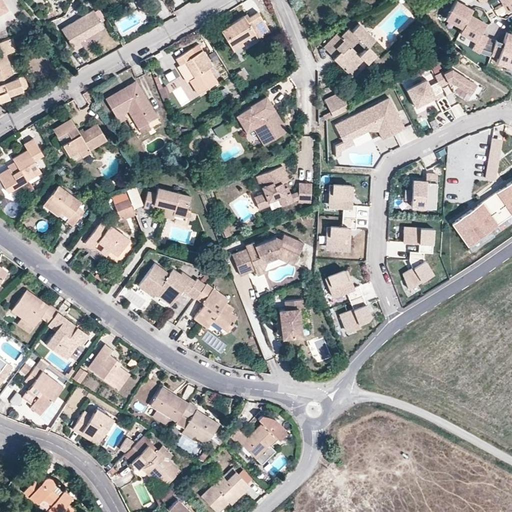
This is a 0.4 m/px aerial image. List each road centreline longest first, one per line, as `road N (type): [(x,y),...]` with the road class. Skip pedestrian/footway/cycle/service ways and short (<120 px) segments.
road 1 (residential): [(0,237),(194,372),(300,406)]
road 2 (residential): [(511,115),(502,111),(389,161),(379,177),(374,265),(398,326)]
road 3 (residential): [(218,0),(0,127)]
road 4 (unclassified): [(336,391),(414,409),(511,460)]
road 5 (residential): [(117,511),(78,458),(0,425)]
road 6 (residential): [(398,326),(511,247)]
